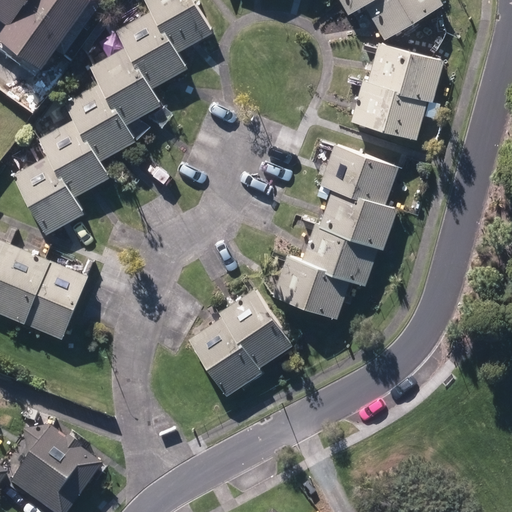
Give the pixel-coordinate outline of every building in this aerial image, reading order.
[(0,0),(0,43),(38,71),(55,46),(66,53),(104,0),(0,0)] [(147,0),(152,8),(178,53),(214,32),(195,0),(147,0)] [(339,0),(347,12),(363,3),(367,0),(339,0)] [(367,0),(363,3),(384,39),(443,4),(440,0),(367,0)] [(117,29),(126,44),(152,89),(187,69),(178,53),(152,8),(117,29)] [(379,42),(367,81),(427,99),(433,102),(445,61),(379,42)] [(413,50),(425,52),(426,45),(415,43),(413,50)] [(92,64),(101,81),(127,124),(161,105),(152,89),(126,44),(92,64)] [(66,101),(76,117),(101,161),(136,140),(127,124),(101,81),(66,101)] [(427,99),(367,81),(363,81),(351,119),(415,138),(427,99)] [(40,138),(49,154),(75,198),(110,178),(101,161),(76,117),(40,138)] [(332,190),(358,199),(360,195),(386,204),(399,166),(336,143),(320,185),(332,190)] [(75,198),(49,154),(13,175),(47,233),(83,212),(75,198)] [(360,195),(358,199),(332,190),(320,223),(315,222),(315,225),(380,248),(383,249),(398,208),(386,204),(360,195)] [(366,285),(380,248),(315,225),(302,259),(325,268),(323,272),(350,282),(351,279),(366,285)] [(0,312),(26,249),(1,239),(0,241),(0,312)] [(51,260),(26,249),(0,312),(25,323),(51,260)] [(325,268),(302,259),(287,254),(273,295),(337,318),(350,282),(323,272),(325,268)] [(88,275),(51,260),(25,323),(62,338),(88,275)] [(225,315),(260,367),(294,345),(255,287),(222,310),(225,315)] [(260,367),(225,315),(188,340),(227,396),(263,371),(260,367)] [(11,484),(50,511),(69,511),(103,465),(81,450),(83,447),(71,439),(76,434),(56,420),(11,484)] [(0,486),(10,473),(0,466),(0,486)]
